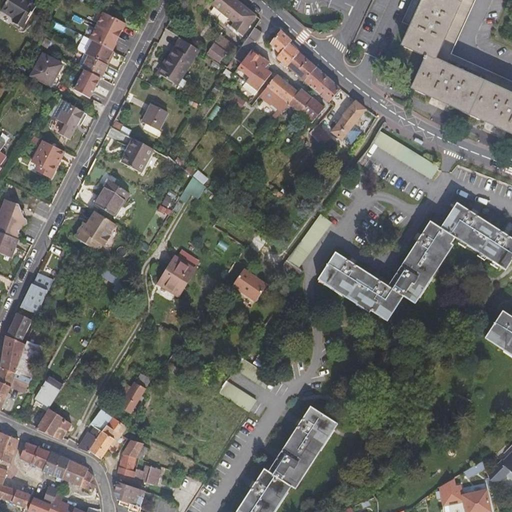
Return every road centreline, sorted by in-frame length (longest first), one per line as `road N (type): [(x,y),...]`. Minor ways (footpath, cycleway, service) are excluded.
road 1 (residential): [(0,326),(164,0)]
road 2 (tertiary): [(511,168),(408,123),(326,62)]
road 3 (residential): [(108,511),(92,464),(0,422)]
